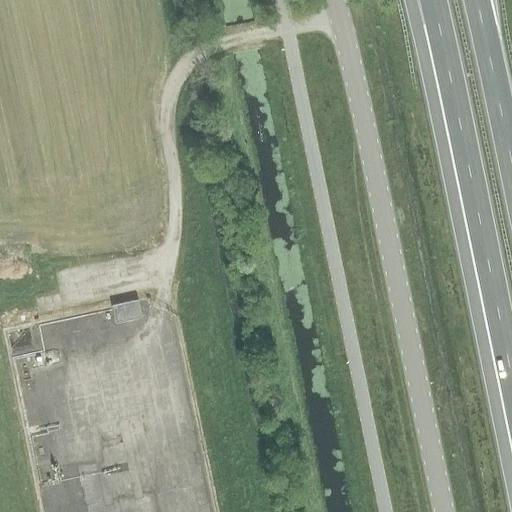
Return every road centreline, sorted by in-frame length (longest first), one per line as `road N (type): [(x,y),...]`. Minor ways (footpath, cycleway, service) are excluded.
road 1 (unclassified): [(334,0),(442,511)]
road 2 (trunk): [(431,0),(511,381)]
road 3 (trunk): [(511,172),(476,0)]
